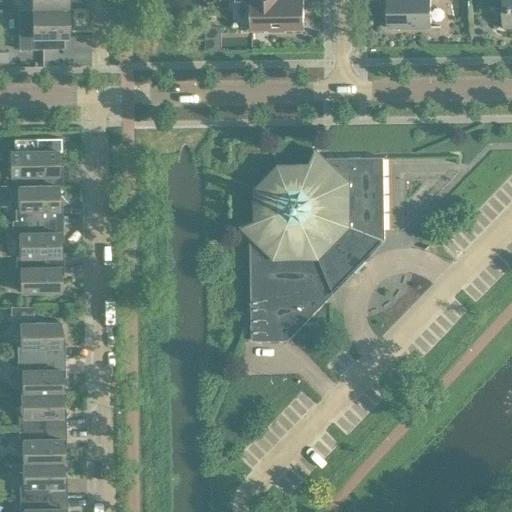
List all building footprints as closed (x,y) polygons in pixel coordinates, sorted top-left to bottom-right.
[(31,0),(32,10),(67,9),(66,0),(31,0)] [(250,0),(251,30),(268,30),(268,33),(286,33),(286,29),(303,29),(302,0),(250,0)] [(386,0),(387,28),(431,27),(430,0),(386,0)] [(511,29),(511,0),(503,0),(503,8),(500,11),(498,15),(497,19),(498,23),(500,26),(503,29),(507,30),(511,30),(511,29)] [(67,9),(32,10),(18,10),(19,50),(64,49),(64,27),(67,27),(67,9)] [(15,139),(15,151),(10,151),(10,175),(14,175),(15,187),(18,187),(18,186),(58,186),(62,186),(62,173),(58,173),(58,152),(60,152),(60,138),(15,139)] [(321,292),(328,299),(385,240),(384,157),(325,158),(318,151),(316,150),(311,164),(300,175),(283,175),(266,193),(266,209),(255,221),(242,226),(243,228),(250,235),(251,293),(321,292)] [(18,186),(18,187),(19,209),(15,209),(15,220),(15,221),(62,220),(62,208),(59,208),(58,186),(18,186)] [(15,221),(15,220),(12,221),(12,234),(19,234),(19,255),(19,256),(59,255),(59,233),(63,233),(62,220),(15,221)] [(19,256),(19,255),(16,255),(16,269),(19,269),(20,291),(60,291),(60,268),(63,268),(63,255),(59,255),(19,256)] [(321,292),(251,293),(252,341),(288,340),(328,299),(321,292)] [(13,317),(55,318),(55,306),(13,305),(13,317)] [(17,358),(65,358),(64,345),(61,345),(60,322),(20,323),(21,346),(17,346),(17,358)] [(65,370),(65,358),(17,358),(17,371),(21,371),(21,393),(62,393),(61,370),(65,370)] [(62,393),(21,393),(22,415),(18,415),(18,428),(66,427),(66,415),(62,415),(62,393)] [(66,440),(66,427),(18,428),(19,441),(22,441),(23,463),(63,462),(62,440),(66,440)] [(63,462),(23,463),(23,485),(19,485),(19,498),(67,497),(67,484),(63,484),(63,462)] [(67,497),(19,498),(20,510),(23,510),(23,511),(63,511),(63,510),(67,509),(67,497)]
